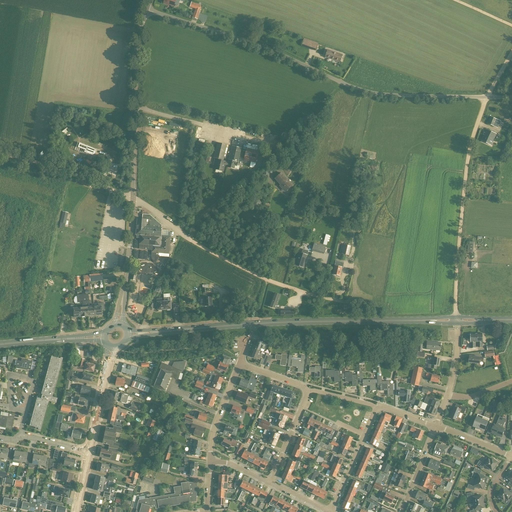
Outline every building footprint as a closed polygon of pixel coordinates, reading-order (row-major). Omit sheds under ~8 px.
[(191,2),(191,4),(189,7),(195,9),(194,12),(199,14),(201,8),(199,7),(200,5),(191,2)] [(341,55),(332,52),(327,50),(324,57),(339,62),(341,55)] [(498,128),(501,121),(490,117),(487,124),(498,128)] [(491,145),(496,134),(486,130),(481,141),(491,145)] [(97,145),(81,138),(79,143),(87,145),(86,147),(95,150),(95,149),(96,150),(97,145)] [(227,145),(216,143),(213,158),(228,162),(228,163),(216,160),(214,170),(223,172),(224,167),(227,168),(238,170),(239,167),(236,166),(241,149),(232,147),(230,156),(224,155),(227,145)] [(259,151),(246,148),(243,160),(256,163),(259,151)] [(284,193),(286,192),(285,192),(292,186),(281,173),(274,179),(279,185),(278,186),(284,193)] [(65,227),(68,212),(63,211),(59,225),(65,227)] [(161,228),(161,225),(150,215),(142,214),(142,219),(137,219),(135,235),(136,235),(136,238),(140,238),(139,249),(151,250),(151,253),(151,256),(151,258),(152,260),(153,262),(155,263),(159,256),(158,256),(158,253),(169,254),(170,236),(162,236),(162,237),(160,237),(161,228)] [(348,256),(350,246),(343,244),(341,255),(348,256)] [(303,268),(304,264),(307,256),(298,253),(294,265),(303,268)] [(343,263),(335,261),(334,266),(335,266),(333,275),(339,276),(340,272),(341,273),(343,263)] [(56,284),(66,286),(68,279),(57,276),(56,280),(57,280),(56,284)] [(202,288),(203,299),(204,299),(204,306),(212,306),(211,298),(207,298),(207,288),(202,288)] [(274,293),(269,305),(275,308),(280,296),(274,293)] [(88,316),(95,315),(94,307),(91,307),(90,301),(89,301),(87,301),(87,307),(88,316)] [(94,307),(95,315),(102,314),(101,311),(104,310),(103,303),(97,303),(98,306),(94,307)] [(81,317),(81,308),(75,309),(74,305),(71,306),(72,312),(74,312),(75,317),(81,316),(81,317)] [(256,340),(253,349),(260,351),(261,349),(264,350),(266,344),(256,340)] [(440,351),(440,343),(427,342),(426,350),(440,351)] [(259,354),(260,351),(253,349),(250,357),(260,360),(262,355),(259,354)] [(285,366),(287,355),(281,354),(281,356),(275,355),(275,360),(280,361),(280,366),(285,366)] [(303,373),(304,362),(305,356),(301,356),(300,361),(299,361),(292,360),(292,356),(289,355),(287,366),(291,367),(291,366),(298,367),(297,372),(303,373)] [(51,356),(50,363),(59,365),(60,359),(51,356)] [(228,366),(226,365),(227,362),(229,362),(230,359),(222,356),(220,362),(219,365),(218,365),(218,366),(217,369),(225,372),(226,369),(227,369),(227,368),(228,366)] [(433,361),(433,365),(431,365),(431,369),(436,369),(436,366),(438,366),(440,359),(434,357),(434,358),(430,357),(429,361),(433,361)] [(32,364),(33,361),(22,359),(21,361),(17,361),(16,368),(28,371),(28,370),(29,363),(32,364)] [(78,368),(85,369),(84,370),(93,372),(95,365),(86,364),(85,366),(83,365),(84,359),(80,359),(78,368)] [(178,379),(180,371),(182,372),(185,361),(174,362),(172,367),(162,363),(159,369),(161,369),(154,386),(165,391),(171,377),(178,379)] [(57,371),(59,365),(50,363),(48,369),(57,371)] [(136,374),(138,367),(124,364),(122,371),(136,374)] [(320,378),(320,367),(315,366),(315,368),(309,368),(309,372),(314,373),(314,378),(320,378)] [(420,376),(421,372),(422,368),(414,367),(410,384),(418,386),(420,376)] [(342,374),(344,374),(345,382),(352,381),(352,386),(358,386),(357,375),(352,375),(352,372),(345,373),(345,368),(341,368),(342,374)] [(55,378),(57,371),(48,369),(46,375),(55,378)] [(334,382),(340,382),(339,371),(334,371),(334,370),(325,371),(325,377),(334,377),(334,382)] [(438,383),(439,377),(436,376),(436,375),(426,373),(425,377),(430,378),(430,381),(438,383)] [(150,379),(137,374),(134,381),(148,386),(150,379)] [(54,384),(55,378),(46,375),(45,382),(54,384)] [(213,382),(220,385),(223,379),(215,376),(212,375),(210,378),(214,380),(213,382)] [(387,396),(393,396),(393,384),(390,384),(389,382),(381,382),(381,377),(377,376),(377,388),(380,388),(380,390),(387,390),(387,396)] [(117,378),(116,381),(115,381),(114,384),(115,385),(123,387),(124,384),(130,385),(130,382),(131,380),(125,378),(125,380),(117,378)] [(241,379),(238,385),(253,391),(257,381),(250,378),(249,382),(241,379)] [(218,390),(220,385),(213,382),(209,380),(208,382),(207,382),(206,385),(211,387),(218,390)] [(375,380),(369,380),(362,380),(362,386),(369,386),(370,391),(375,391),(375,380)] [(147,394),(148,391),(152,393),(153,389),(133,381),(131,387),(147,394)] [(45,382),(43,388),(52,390),(54,384),(45,382)] [(76,390),(81,391),(80,393),(89,394),(90,388),(86,387),(86,386),(82,386),(77,385),(76,390)] [(273,393),(277,394),(279,388),(272,385),(270,391),(268,390),(265,399),(270,401),(273,393)] [(50,396),(52,390),(43,388),(41,394),(42,394),(41,397),(57,401),(58,398),(50,396)] [(280,395),(284,396),(286,390),(279,388),(277,394),(276,396),(279,398),(280,395)] [(207,397),(207,399),(214,401),(216,396),(209,393),(209,392),(205,390),(203,394),(205,394),(205,396),(207,397)] [(293,392),(286,390),(284,396),(288,398),(286,404),(285,404),(284,407),(290,409),(294,395),(292,394),(293,392)] [(125,403),(127,395),(123,394),(124,394),(118,393),(112,391),(110,400),(118,402),(125,403)] [(408,402),(409,391),(404,391),(404,392),(398,391),(398,396),(403,397),(403,402),(408,402)] [(245,404),(248,395),(243,393),(243,395),(236,393),(234,396),(235,397),(236,397),(235,400),(245,404)] [(73,404),(78,405),(86,407),(88,400),(80,398),(80,395),(75,394),(73,404)] [(37,398),(35,405),(44,407),(46,401),(56,403),(57,401),(41,397),(41,399),(37,398)] [(439,402),(433,399),(433,400),(426,397),(425,400),(428,401),(427,404),(437,408),(439,402)] [(212,407),(214,401),(207,399),(206,400),(203,400),(203,401),(201,400),(199,403),(203,405),(204,402),(205,402),(205,404),(212,407)] [(427,412),(434,415),(435,414),(436,413),(437,411),(437,410),(436,410),(437,409),(437,408),(427,404),(427,405),(422,403),(423,403),(416,400),(414,405),(420,408),(424,410),(424,411),(427,412)] [(138,408),(139,405),(131,402),(129,409),(136,412),(137,411),(138,408)] [(33,412),(42,414),(44,407),(35,405),(33,412)] [(240,409),(241,408),(233,406),(231,412),(234,414),(234,416),(238,418),(239,415),(242,416),(244,410),(240,409)] [(466,408),(460,406),(459,409),(454,407),(449,417),(457,420),(460,413),(464,414),(466,408)] [(33,412),(32,419),(40,421),(42,414),(33,412)] [(193,418),(197,419),(205,421),(207,415),(199,413),(199,414),(195,412),(193,418)] [(85,417),(77,415),(77,414),(72,413),(72,416),(71,416),(70,423),(75,424),(76,422),(83,423),(85,417)] [(277,420),(284,423),(287,417),(280,414),(276,413),(275,416),(278,417),(277,420)] [(119,420),(119,419),(122,420),(123,417),(119,416),(115,415),(109,414),(108,416),(107,417),(106,418),(107,419),(107,420),(114,422),(114,419),(115,419),(119,420)] [(479,429),(483,417),(478,415),(473,426),(479,429)] [(386,421),(387,418),(381,416),(378,423),(384,425),(386,427),(386,428),(389,429),(390,428),(391,427),(388,425),(389,423),(386,421)] [(483,417),(479,429),(484,431),(488,422),(489,419),(484,417),(483,417)] [(310,426),(313,427),(316,421),(310,418),(307,424),(305,428),(308,429),(310,426)] [(490,434),(496,436),(500,426),(502,419),(499,418),(496,426),(494,425),(490,434)] [(40,421),(32,419),(30,426),(38,428),(40,421)] [(156,422),(149,419),(147,425),(153,428),(156,422)] [(284,423),(277,420),(275,419),(274,421),(273,421),(272,424),(275,425),(275,426),(282,429),(284,423)] [(502,419),(500,426),(496,436),(501,438),(505,429),(503,428),(506,421),(502,419)] [(318,430),(321,423),(316,421),(313,427),(316,428),(315,430),(317,432),(318,430)] [(324,432),(327,426),(321,423),(318,430),(321,431),(324,432)] [(384,425),(378,423),(375,430),(381,432),(382,433),(384,430),(382,429),(384,425)] [(402,434),(406,425),(402,423),(398,432),(402,434)] [(73,428),(74,426),(62,424),(60,430),(67,432),(68,427),(73,428)] [(201,437),(204,428),(192,424),(190,429),(195,431),(193,434),(201,437)] [(235,435),(237,428),(234,427),(233,428),(226,425),(224,431),(232,433),(231,434),(235,435)] [(330,435),(333,429),(327,426),(324,432),(327,434),(325,437),(331,440),(332,436),(330,435)] [(106,428),(104,436),(114,438),(115,432),(120,433),(121,428),(113,427),(113,429),(106,428)] [(420,440),(423,432),(418,430),(411,427),(410,431),(416,433),(414,437),(420,440)] [(159,442),(163,432),(156,429),(152,439),(159,442)] [(310,431),(305,429),(302,434),(308,437),(310,431)] [(70,430),(69,436),(68,436),(67,439),(72,440),(72,437),(80,439),(81,432),(73,430),(73,431),(70,430)] [(266,436),(269,437),(270,438),(277,441),(279,435),(272,432),(268,430),(266,436)] [(372,437),(378,439),(381,432),(375,430),(372,437)] [(343,441),(350,444),(352,438),(343,434),(341,437),(345,438),(343,441)] [(109,445),(109,448),(117,450),(119,445),(113,443),(114,438),(104,436),(103,443),(109,445)] [(277,441),(270,438),(269,437),(268,440),(266,439),(264,442),(268,443),(275,446),(277,441)] [(378,439),(372,437),(369,444),(374,446),(378,439)] [(305,440),(298,438),(296,444),(302,446),(306,448),(309,441),(305,439),(305,440)] [(194,443),(193,448),(200,449),(201,442),(195,441),(195,439),(191,439),(190,442),(194,443)] [(232,439),(231,442),(224,439),(221,445),(229,449),(231,445),(234,446),(237,442),(232,439)] [(341,447),(347,450),(350,444),(343,441),(341,447)] [(449,447),(438,443),(435,450),(445,454),(446,453),(446,454),(449,447)] [(302,446),(296,444),(294,450),(302,453),(304,454),(305,452),(306,448),(302,446)] [(347,450),(341,447),(338,446),(337,447),(335,452),(344,456),(347,450)] [(200,449),(193,448),(189,447),(188,453),(188,456),(192,456),(193,455),(199,456),(200,449)] [(116,454),(117,450),(109,448),(108,451),(101,449),(100,457),(109,459),(115,460),(116,454)] [(241,457),(247,460),(250,454),(247,452),(248,450),(245,448),(244,450),(241,457)] [(364,455),(370,457),(373,450),(367,448),(364,455)] [(460,458),(463,452),(452,448),(450,454),(460,458)] [(8,453),(9,450),(2,449),(1,458),(7,459),(7,461),(10,461),(11,454),(8,453)] [(302,454),(302,453),(294,450),(291,456),(297,458),(301,459),(302,456),(301,455),(302,454)] [(21,452),(15,451),(14,454),(11,454),(10,461),(9,463),(12,463),(12,462),(19,464),(20,462),(21,452)] [(250,454),(247,460),(252,463),(256,456),(257,454),(254,452),(253,452),(251,451),(250,454)] [(27,457),(28,454),(21,452),(20,462),(26,463),(26,464),(29,465),(30,457),(27,457)] [(269,460),(265,458),(266,455),(265,454),(265,453),(264,452),(261,459),(262,459),(258,466),(264,469),(269,460)] [(75,466),(76,465),(75,463),(75,460),(69,459),(70,458),(67,457),(68,454),(62,453),(61,459),(62,459),(61,464),(64,465),(74,468),(74,467),(75,466)] [(34,464),(39,465),(40,456),(34,455),(33,458),(30,457),(29,465),(29,467),(34,468),(34,464)] [(361,462),(366,464),(370,457),(364,455),(361,462)] [(413,466),(416,459),(408,456),(407,455),(404,463),(413,466)] [(47,459),(47,457),(40,456),(39,465),(45,466),(45,468),(48,468),(50,459),(47,459)] [(262,459),(261,459),(256,456),(252,463),(258,466),(262,459)] [(334,463),(340,466),(342,460),(333,456),(332,459),(335,460),(334,463)] [(437,471),(441,463),(431,459),(428,467),(437,471)] [(495,467),(498,463),(497,463),(498,462),(495,460),(495,461),(492,459),(491,461),(489,460),(486,463),(485,462),(484,464),(480,461),(477,465),(482,469),(484,467),(489,470),(490,469),(492,471),(493,470),(494,470),(495,468),(495,467)] [(296,461),(295,463),(289,460),(287,466),(293,469),(297,470),(300,463),(296,461)] [(366,464),(361,462),(358,469),(364,471),(366,464)] [(328,468),(337,472),(340,466),(334,463),(332,466),(330,465),(329,466),(326,465),(325,466),(324,466),(324,467),(328,469),(328,468)] [(103,472),(104,467),(108,468),(109,465),(101,464),(101,465),(98,464),(97,471),(103,472)] [(290,475),(293,469),(287,466),(284,472),(290,475)] [(196,476),(197,469),(187,468),(184,468),(183,471),(187,471),(186,475),(196,476)] [(328,468),(328,469),(327,470),(330,471),(329,475),(335,478),(337,472),(328,468)] [(486,482),(488,478),(484,477),(484,476),(480,474),(481,471),(475,468),(474,472),(476,473),(474,476),(478,477),(476,480),(485,484),(486,482)] [(364,471),(358,469),(355,476),(360,479),(362,475),(365,476),(366,474),(366,472),(364,471)] [(394,472),(397,473),(395,478),(404,482),(406,477),(400,474),(401,471),(395,469),(394,472)] [(380,471),(378,476),(387,480),(389,475),(380,471)] [(290,475),(284,472),(282,478),(288,481),(290,475)] [(71,483),(73,475),(64,473),(62,481),(71,483)] [(433,475),(432,475),(426,473),(423,479),(430,482),(430,481),(436,483),(436,484),(440,485),(442,479),(433,475)] [(227,483),(228,475),(219,475),(218,483),(227,483)] [(95,483),(103,485),(104,481),(109,482),(109,481),(113,482),(114,478),(108,476),(107,479),(105,479),(105,478),(96,476),(96,479),(95,479),(94,482),(95,482),(95,483)] [(153,484),(154,480),(144,476),(142,481),(153,484)] [(387,480),(378,476),(375,482),(380,485),(382,481),(385,483),(387,480)] [(402,487),(404,482),(395,478),(394,481),(391,480),(389,485),(392,487),(393,484),(402,487)] [(429,483),(430,482),(423,479),(420,486),(427,488),(432,490),(434,485),(429,483)] [(357,486),(359,482),(353,480),(350,487),(355,489),(356,489),(358,490),(359,489),(360,487),(357,486)] [(485,484),(476,480),(475,484),(473,484),(472,486),(469,485),(467,488),(474,491),(475,488),(479,489),(480,488),(484,490),(485,486),(484,486),(485,484)] [(246,490),(249,484),(242,481),(240,487),(242,488),(241,491),(242,491),(241,494),(242,495),(241,495),(243,496),(245,493),(244,493),(246,490)] [(300,487),(306,490),(309,484),(303,481),(300,487)] [(138,500),(136,508),(137,509),(135,511),(148,511),(150,508),(158,507),(158,508),(196,502),(197,483),(188,482),(181,483),(181,486),(173,488),(174,494),(138,500)] [(93,486),(93,489),(93,490),(102,492),(102,491),(104,492),(104,491),(109,493),(111,487),(103,485),(95,483),(94,486),(93,486)] [(375,483),(373,487),(381,491),(383,486),(375,483)] [(246,490),(252,493),(255,487),(249,484),(246,490)] [(306,490),(312,493),(315,487),(309,484),(306,490)] [(69,491),(63,489),(55,487),(54,491),(60,492),(59,496),(68,498),(69,491)] [(252,493),(258,496),(261,490),(255,487),(252,493)] [(318,496),(321,490),(315,487),(312,493),(318,496)] [(355,489),(350,487),(347,494),(352,496),(355,489)] [(501,492),(498,497),(499,497),(498,498),(501,499),(504,501),(505,499),(509,501),(511,496),(511,489),(510,492),(507,490),(506,491),(503,489),(503,490),(502,489),(500,492),(501,492)] [(263,502),(268,494),(261,490),(258,496),(257,499),(263,502)] [(327,493),(321,490),(318,496),(323,499),(327,493)] [(390,496),(390,495),(386,493),(382,491),(381,495),(384,497),(383,499),(391,503),(391,502),(392,502),(392,501),(392,500),(393,498),(390,496)] [(434,502),(426,499),(427,495),(418,491),(415,499),(424,502),(423,505),(431,510),(434,502)] [(484,500),(483,496),(479,497),(479,495),(474,496),(474,493),(467,494),(467,498),(471,497),(471,500),(473,499),(474,504),(483,502),(483,500),(484,500)] [(105,499),(109,500),(110,496),(104,494),(103,497),(100,497),(100,496),(92,495),(91,499),(91,498),(90,501),(91,501),(91,503),(99,504),(100,500),(104,501),(105,499)] [(353,496),(352,496),(347,494),(344,501),(350,503),(353,496)] [(273,511),(275,508),(279,500),(273,496),(270,502),(268,505),(272,507),(271,509),(272,510),(272,511),(273,511)] [(11,500),(9,507),(16,508),(18,499),(15,498),(13,500),(11,500)] [(30,499),(29,504),(28,511),(33,511),(34,511),(36,506),(39,506),(40,504),(41,498),(37,498),(36,502),(33,502),(34,500),(30,499)] [(224,504),(224,498),(217,498),(218,498),(217,505),(223,506),(223,507),(227,507),(228,504),(224,504)] [(21,509),(28,511),(29,504),(27,503),(26,501),(22,500),(21,503),(23,503),(21,509)] [(282,508),(285,503),(279,500),(275,508),(278,510),(278,511),(279,511),(280,511),(282,508)] [(66,511),(66,508),(62,507),(63,504),(48,501),(47,505),(51,506),(51,508),(57,509),(56,511),(66,511)] [(352,504),(350,503),(344,501),(341,508),(347,510),(348,507),(351,508),(352,506),(352,504)] [(419,511),(422,507),(412,502),(409,509),(414,511),(419,511)] [(483,502),(474,504),(475,508),(473,508),(473,511),(470,511),(469,511),(476,511),(477,511),(481,510),(481,508),(485,508),(484,504),(483,504),(483,502)] [(282,508),(289,511),(292,506),(285,503),(282,508)]
